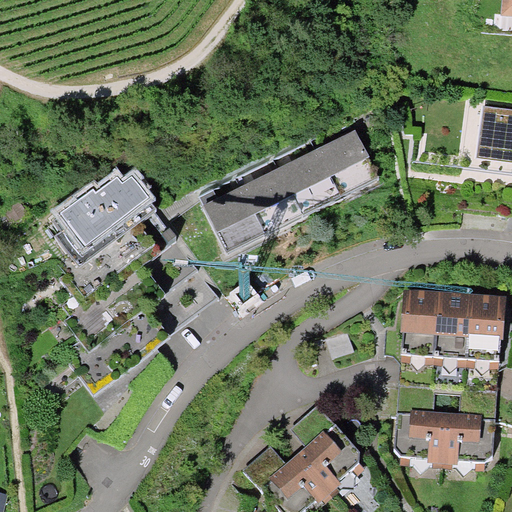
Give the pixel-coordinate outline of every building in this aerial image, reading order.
[(511,0),(497,0),(496,18),(511,19),(511,0)] [(472,169),(511,173),(511,107),(480,104),(472,169)] [(379,178),(356,130),(335,140),(296,158),(258,176),(220,194),(202,203),(226,252),(379,178)] [(123,184),(117,176),(96,191),(94,187),(88,191),(45,222),(70,256),(60,264),(66,273),(60,278),(74,297),(65,304),(73,315),(66,321),(82,343),(67,354),(94,392),(171,336),(159,320),(150,307),(165,296),(153,279),(143,266),(162,252),(149,235),(139,222),(157,209),(149,198),(133,176),(123,184)] [(20,201),(5,213),(13,225),(29,213),(20,201)] [(206,271),(189,279),(203,309),(220,302),(206,271)] [(500,385),(503,298),(480,297),(451,296),(421,295),(403,295),(400,382),(500,385)] [(446,468),(449,391),(400,389),(398,466),(446,468)] [(498,393),(449,391),(446,468),(495,470),(498,393)] [(286,464),(271,448),(257,459),(245,469),(280,511),(303,511),(318,499),(320,502),(324,499),(326,502),(340,491),(337,487),(341,483),(338,480),(360,461),(361,451),(318,404),(301,419),(289,430),(305,447),(286,464)]
